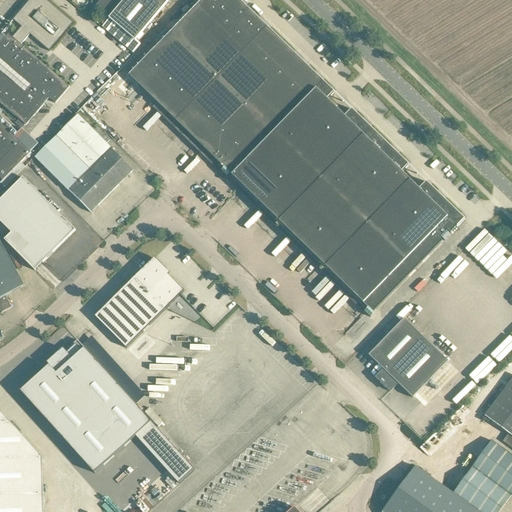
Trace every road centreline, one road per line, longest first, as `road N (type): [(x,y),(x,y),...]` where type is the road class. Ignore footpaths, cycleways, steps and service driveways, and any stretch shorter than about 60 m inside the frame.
road 1 (unclassified): [(360,511),(385,464),(383,424),(170,222),(140,227),(0,354)]
road 2 (secondary): [(511,195),(311,0)]
